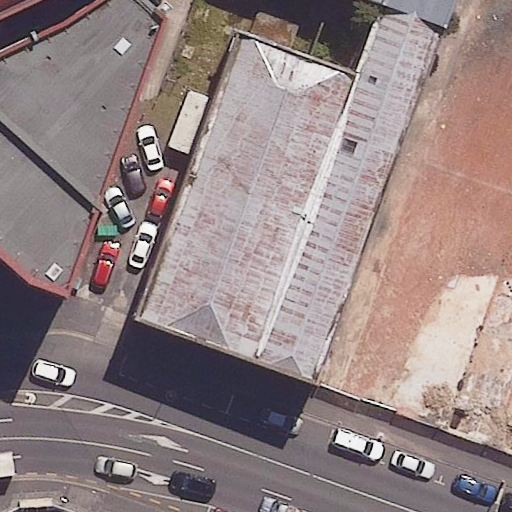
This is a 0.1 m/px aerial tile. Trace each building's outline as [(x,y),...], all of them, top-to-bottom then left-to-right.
[(0,0),(0,24),(48,0),(0,0)] [(0,250),(21,270),(65,288),(152,0),(83,0),(0,39),(0,250)] [(158,304),(345,367),(464,19),(406,0),(395,0),(371,70),(251,30),(158,304)] [(236,0),(202,0),(195,23),(227,33),(236,0)] [(470,0),(406,0),(464,19),(470,0)] [(511,67),(474,53),(433,167),(511,195),(511,67)] [(511,201),(420,168),(339,394),(445,432),(439,448),(511,474),(511,201)] [(121,511),(23,492),(0,501),(0,511),(121,511)]
